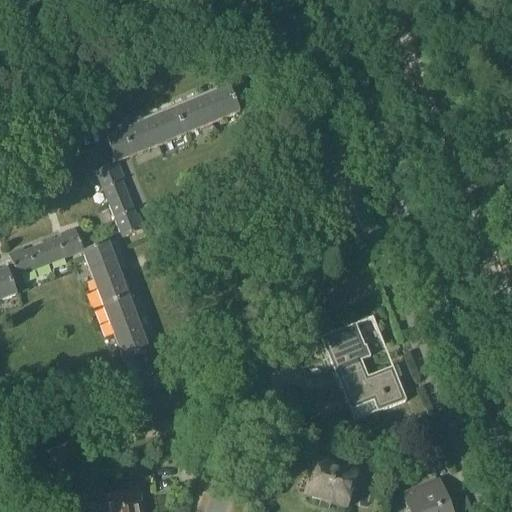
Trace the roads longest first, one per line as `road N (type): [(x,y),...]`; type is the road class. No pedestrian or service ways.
road 1 (primary): [(511,479),(320,0)]
road 2 (unclassified): [(206,511),(289,228),(342,184)]
road 3 (unclassified): [(484,511),(378,250),(342,184)]
road 4 (track): [(511,308),(388,0)]
road 5 (unclassified): [(342,184),(274,0)]
